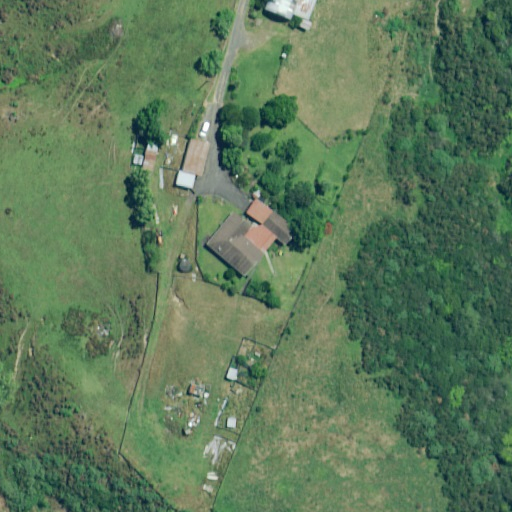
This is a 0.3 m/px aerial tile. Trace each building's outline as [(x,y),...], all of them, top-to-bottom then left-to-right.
[(266,0),(263,11),(288,19),(290,14),(298,17),(295,26),(303,29),(312,0),(266,0)] [(207,144),(188,139),(180,171),(199,176),(207,144)] [(156,144),(146,141),(139,170),(150,172),(156,144)] [(193,176),(176,172),(173,184),(190,189),(193,176)] [(236,217),(230,212),(203,244),(242,276),(274,237),(283,245),(295,230),(256,198),(244,212),(259,225),(256,228),(239,214),(236,217)]
